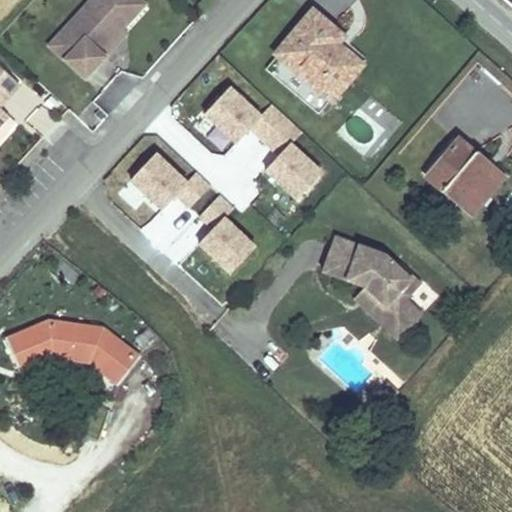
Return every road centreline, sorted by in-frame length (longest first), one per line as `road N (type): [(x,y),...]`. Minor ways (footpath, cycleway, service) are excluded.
road 1 (residential): [(245,0),(0,261)]
road 2 (unknown): [(89,166),(148,245),(226,311),(261,308),(302,264)]
road 3 (unknown): [(0,459),(37,479),(86,472),(140,421),(139,382)]
